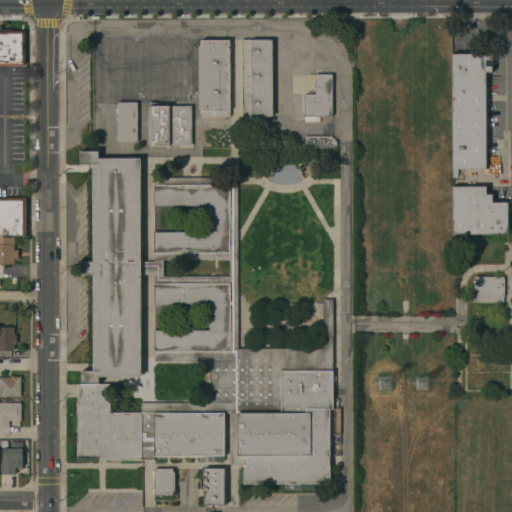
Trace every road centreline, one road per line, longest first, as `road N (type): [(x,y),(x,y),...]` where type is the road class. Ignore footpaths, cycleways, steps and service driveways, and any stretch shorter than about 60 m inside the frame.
road 1 (residential): [(51,498),(46,2)]
road 2 (tertiary): [(46,2),(206,1)]
